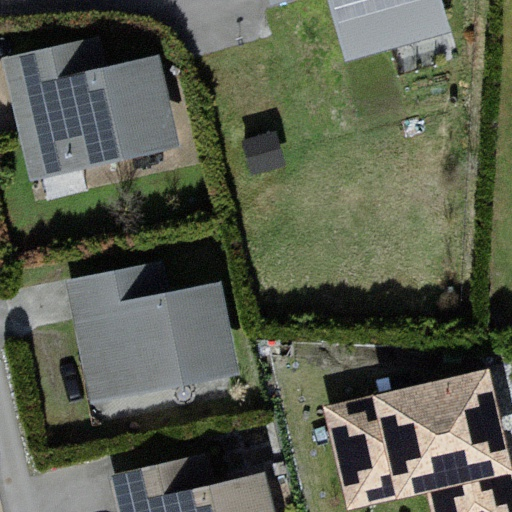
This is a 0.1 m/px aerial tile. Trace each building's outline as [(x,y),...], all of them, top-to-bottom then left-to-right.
[(444,0),(329,0),(350,63),(454,40),(444,0)] [(95,41),(8,60),(34,175),(174,143),(156,58),(101,70),(95,41)] [(156,265),(69,281),(91,401),(238,374),(222,285),(162,296),(156,265)] [(511,511),(511,487),(484,373),(327,410),(350,503),(430,484),(437,511),(511,511)] [(196,460),(111,476),(120,511),(279,511),(270,477),(208,494),(196,460)]
